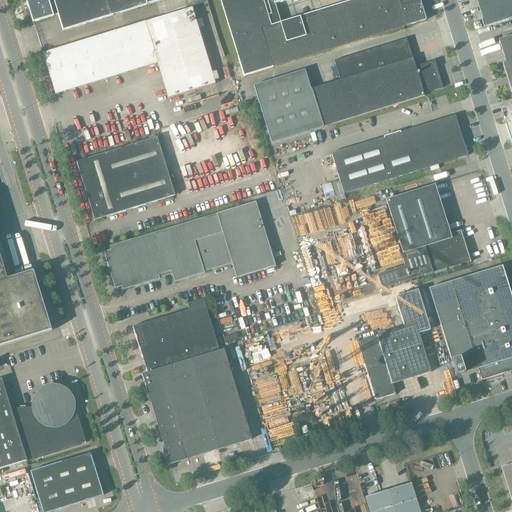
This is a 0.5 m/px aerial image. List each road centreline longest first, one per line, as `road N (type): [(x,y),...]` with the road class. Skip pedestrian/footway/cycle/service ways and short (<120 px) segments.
road 1 (unclassified): [(153,510),(0,11)]
road 2 (unclassified): [(0,60),(139,511)]
road 3 (unclassified): [(153,510),(457,415)]
road 4 (unclassified): [(511,207),(446,0)]
road 5 (unknown): [(71,244),(269,182)]
road 6 (unknown): [(91,309),(223,276)]
road 7 (unknown): [(33,118),(158,83)]
